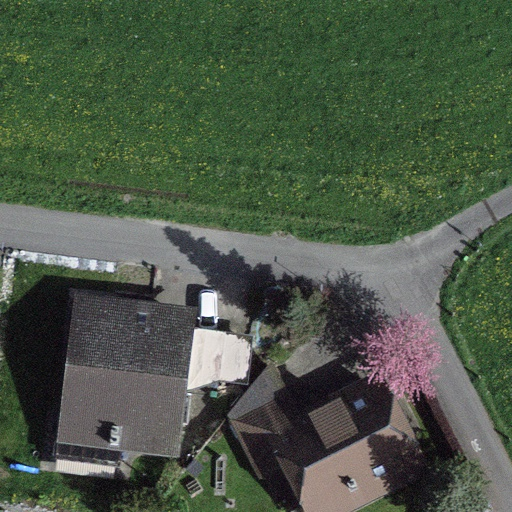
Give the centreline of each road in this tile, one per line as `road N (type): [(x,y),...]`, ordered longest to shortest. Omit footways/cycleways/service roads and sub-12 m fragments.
road 1 (residential): [(396,277),(0,220)]
road 2 (residential): [(507,511),(396,277)]
road 3 (unclassified): [(396,277),(511,219)]
